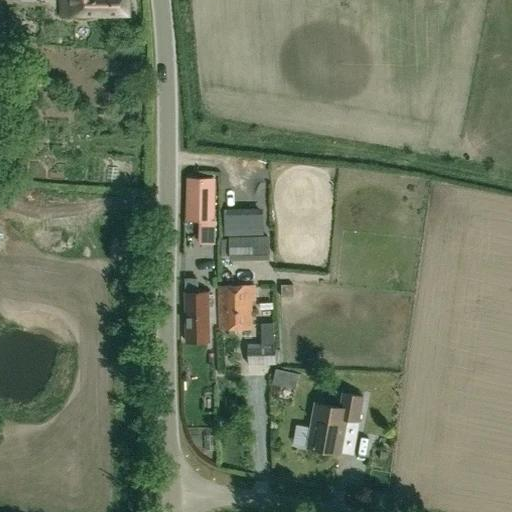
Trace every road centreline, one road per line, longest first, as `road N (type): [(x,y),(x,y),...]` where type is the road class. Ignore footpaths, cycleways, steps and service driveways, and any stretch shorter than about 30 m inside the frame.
road 1 (unclassified): [(169,487),(160,0)]
road 2 (unclassified): [(169,487),(310,511)]
